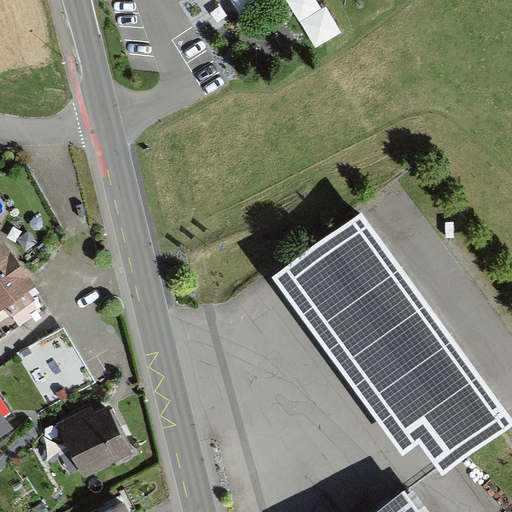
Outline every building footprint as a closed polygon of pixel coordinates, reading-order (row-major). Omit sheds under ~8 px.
[(235,0),(245,16),(270,0),(235,0)] [(290,0),(319,46),(343,31),(323,0),(290,0)] [(511,414),(511,405),(362,199),(269,267),(399,446),(418,432),(442,465),(511,414)] [(37,283),(4,239),(0,242),(0,310),(4,307),(12,318),(36,299),(28,290),(37,283)] [(63,323),(17,351),(50,406),(96,378),(63,323)] [(89,404),(57,420),(84,472),(134,446),(110,400),(92,409),(89,404)] [(0,436),(12,430),(0,409),(0,436)] [(423,511),(399,479),(354,511),(423,511)] [(100,510),(94,511),(131,511),(124,497),(100,510)]
